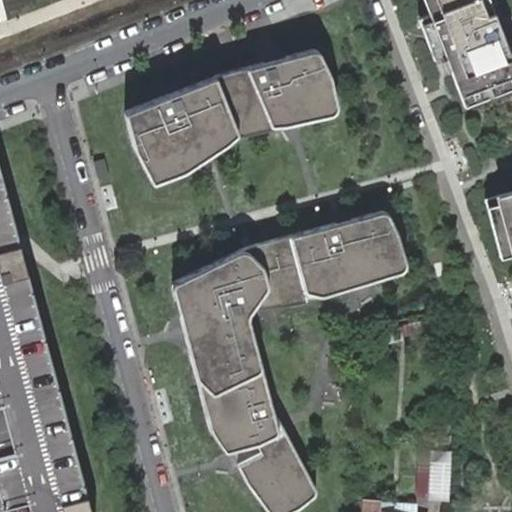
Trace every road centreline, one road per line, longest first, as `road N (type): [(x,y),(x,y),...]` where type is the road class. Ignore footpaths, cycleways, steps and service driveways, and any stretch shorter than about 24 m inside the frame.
road 1 (residential): [(184,511),(65,73)]
road 2 (residential): [(247,0),(65,73)]
